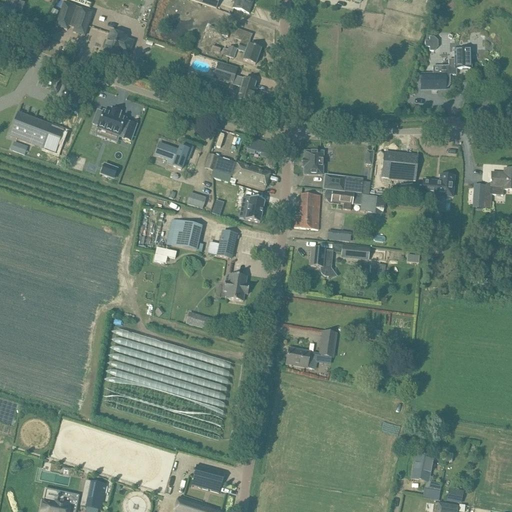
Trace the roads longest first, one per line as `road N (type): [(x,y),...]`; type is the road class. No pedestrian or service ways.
road 1 (residential): [(242,511),(277,289),(285,133)]
road 2 (unclassified): [(285,133),(0,36)]
road 3 (unclassified): [(285,133),(511,129)]
road 4 (unclassified): [(285,133),(285,0)]
